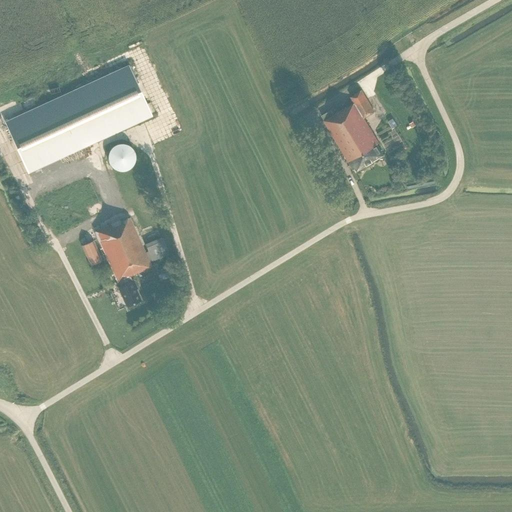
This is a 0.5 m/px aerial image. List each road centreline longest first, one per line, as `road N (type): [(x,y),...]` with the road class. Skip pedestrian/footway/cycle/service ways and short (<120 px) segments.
road 1 (unclassified): [(21,420),(348,221),(447,194),(458,177),(457,145),(414,50),(496,0)]
road 2 (track): [(140,132),(165,116),(138,52),(86,76),(48,0)]
road 3 (unknown): [(114,363),(56,239)]
